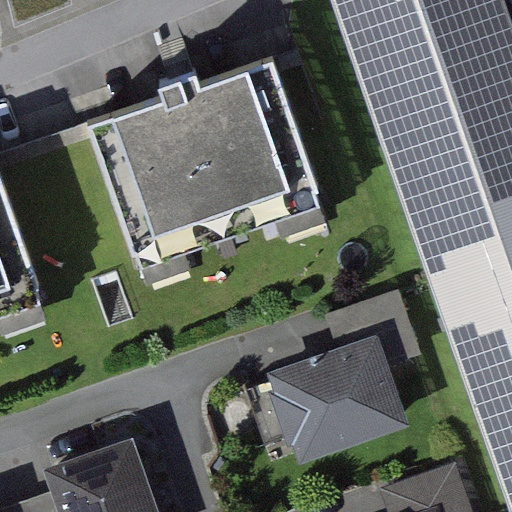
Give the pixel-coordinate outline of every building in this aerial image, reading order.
[(22,0),(29,25),(80,5),(78,0),(22,0)] [(511,2),(511,0),(336,0),(511,507),(511,2)] [(270,57),(81,122),(130,261),(319,195),(270,57)] [(0,171),(0,308),(43,293),(0,171)] [(323,315),(333,344),(372,331),(384,365),(418,354),(395,290),(323,315)] [(333,344),(262,369),(293,458),(404,420),(384,365),(372,331),(333,344)] [(56,511),(150,511),(125,436),(40,464),(49,491),(56,511)] [(376,491),(383,511),(468,511),(452,464),(376,491)] [(56,511),(49,491),(0,507),(0,511),(56,511)]
